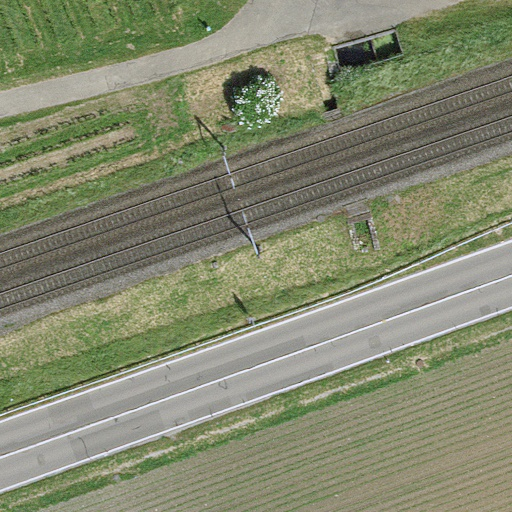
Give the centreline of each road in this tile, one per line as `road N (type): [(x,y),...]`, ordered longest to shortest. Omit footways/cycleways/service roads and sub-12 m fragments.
road 1 (primary): [(0,454),(511,278)]
road 2 (track): [(0,100),(288,28)]
road 3 (track): [(288,28),(408,0)]
